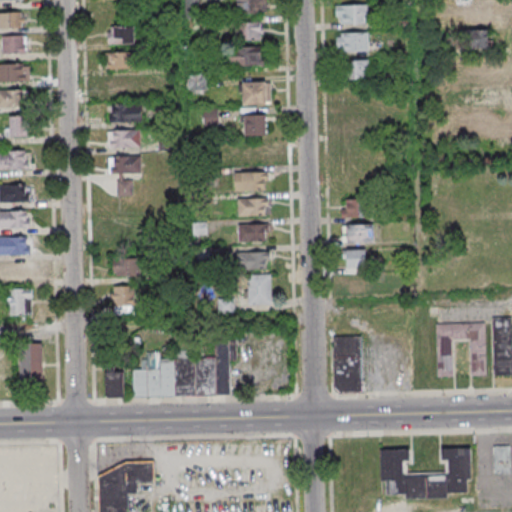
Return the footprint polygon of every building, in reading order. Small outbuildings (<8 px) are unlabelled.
[(237,0),(237,13),(267,13),(267,0),(237,0)] [(368,23),(368,4),(336,4),(336,23),(368,23)] [(469,24),(492,24),(492,4),(469,4),(469,24)] [(0,27),(25,27),(25,12),(0,11),(0,27)] [(235,40),(263,40),(263,22),(235,22),(235,40)] [(135,26),(113,26),(113,43),(135,43),(135,26)] [(489,49),(489,30),(464,30),(464,49),(489,49)] [(369,32),(336,32),(336,51),(369,51),(369,32)] [(27,35),(2,35),(2,53),(27,53),(27,35)] [(262,65),(262,47),(231,47),(231,65),(262,65)] [(136,68),(136,52),(105,52),(105,68),(136,68)] [(348,59),(349,79),(369,78),(369,59),(348,59)] [(467,77),(488,76),(487,61),(467,62),(467,77)] [(29,63),(0,63),(0,81),(29,81),(29,63)] [(139,78),(107,78),(107,95),(139,95),(139,78)] [(270,82),(242,82),(242,105),(270,105),(270,82)] [(0,106),(27,107),(27,89),(0,89),(0,106)] [(465,93),(465,105),(486,105),(486,93),(465,93)] [(141,123),(141,104),(106,104),(106,123),(141,123)] [(267,114),(243,114),(243,135),(267,135),(267,114)] [(484,115),(462,115),(462,130),(484,130),(484,115)] [(29,116),(8,116),(8,137),(29,137),(29,116)] [(341,134),(364,134),(364,117),(341,117),(341,134)] [(140,131),(109,131),(109,147),(140,147),(140,131)] [(235,147),(266,146),(266,154),(263,154),(264,163),(235,164),(235,147)] [(0,150),(0,168),(28,169),(28,150),(0,150)] [(141,174),(141,157),(110,157),(110,174),(141,174)] [(235,172),(267,171),(267,179),(264,179),(264,188),(236,189),(235,172)] [(117,195),(132,195),(132,179),(117,179),(117,195)] [(0,184),(0,201),(28,201),(28,185),(0,184)] [(236,198),(268,197),(268,205),(265,205),(265,214),(237,215),(236,198)] [(371,199),(343,199),(343,217),(371,217),(371,199)] [(30,211),(0,210),(0,227),(30,227),(30,211)] [(143,237),(143,220),(112,220),(112,237),(143,237)] [(237,225),(269,224),(269,232),(266,232),(266,241),(237,242),(237,225)] [(373,243),(373,224),(343,224),(343,243),(373,243)] [(30,237),(0,236),(0,254),(30,254),(30,237)] [(344,268),(366,268),(366,250),(344,250),(344,268)] [(270,268),(270,251),(241,251),(241,268),(270,268)] [(138,276),(138,258),(113,258),(113,276),(138,276)] [(31,279),(31,262),(1,262),(1,279),(31,279)] [(247,274),(247,305),(272,305),(272,274),(247,274)] [(367,297),(367,279),(343,279),(343,297),(367,297)] [(134,285),(113,285),(113,314),(134,314),(134,285)] [(32,289),(9,289),(9,314),(32,314),(32,289)] [(511,317),(493,317),(493,376),(511,375),(511,317)] [(453,377),(453,340),(469,340),(470,376),(487,375),(486,322),(436,323),(437,377),(453,377)] [(363,392),(363,336),(335,336),(335,392),(363,392)] [(231,395),(230,360),(235,360),(235,340),(216,340),(217,357),(193,358),(192,348),(176,349),(176,358),(158,359),(158,369),(133,370),(134,398),(231,395)] [(20,344),(20,382),(42,382),(42,344),(20,344)] [(124,398),(124,371),(116,371),(116,365),(107,365),(107,398),(124,398)] [(511,473),(511,446),(493,446),(493,473),(511,473)] [(381,450),(382,494),(403,494),(403,499),(449,498),(449,493),(471,493),(470,448),(443,448),(443,459),(449,459),(450,475),(406,475),(405,461),(411,461),(411,449),(381,450)] [(127,511),(128,483),(154,483),(154,466),(99,466),(99,511),(127,511)]
